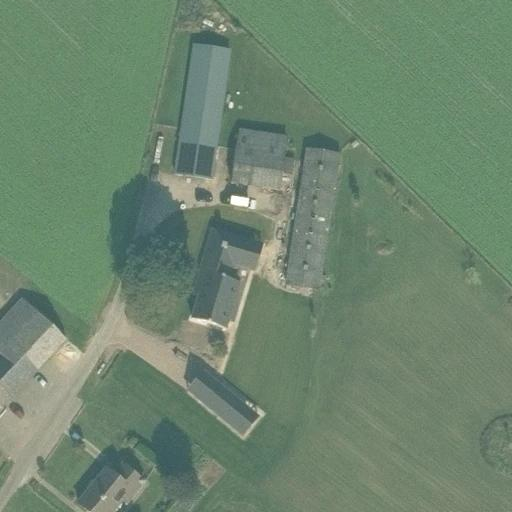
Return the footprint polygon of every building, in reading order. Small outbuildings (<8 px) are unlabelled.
[(174,175),(211,180),(230,52),(193,47),(174,175)] [(284,159),(287,137),(239,130),(229,186),(279,193),(282,175),(292,176),(294,160),(284,159)] [(306,150),(285,285),(318,290),(339,155),(306,150)] [(252,242),(211,230),(192,293),(198,295),(191,320),(225,330),(230,313),(234,315),(236,309),(242,287),(226,282),(231,266),(243,269),(252,242)] [(456,288),(408,291),(409,313),(458,310),(456,288)] [(394,298),(313,315),(316,333),(398,316),(394,298)] [(0,355),(3,358),(0,361),(0,409),(0,410),(65,340),(22,300),(0,323),(0,355)] [(253,366),(249,390),(296,397),(298,390),(282,387),(284,371),(253,366)] [(77,504),(86,511),(112,511),(129,491),(134,495),(143,483),(121,465),(112,476),(105,470),(77,504)]
